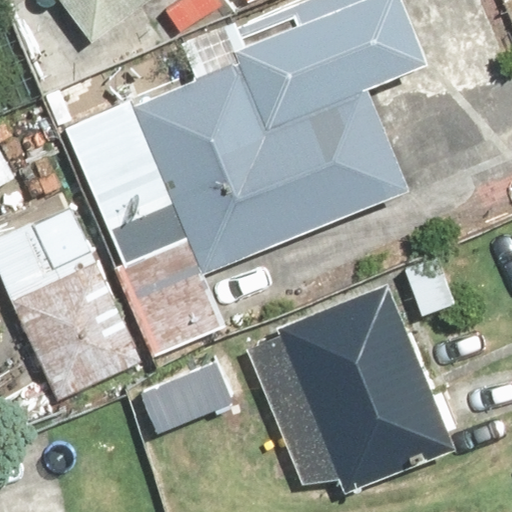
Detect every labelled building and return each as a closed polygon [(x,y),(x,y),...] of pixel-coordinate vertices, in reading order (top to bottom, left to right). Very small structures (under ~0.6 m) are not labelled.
[(47,0),(82,49),(150,0),(47,0)] [(245,46),(148,79),(206,246),(397,180),(357,66),(424,43),(408,0),(267,0),(233,12),(245,46)] [(68,205),(0,232),(0,295),(46,409),(136,373),(68,205)] [(442,257),(407,272),(428,320),(463,305),(442,257)] [(379,290),(259,336),(326,508),(445,462),(379,290)]
